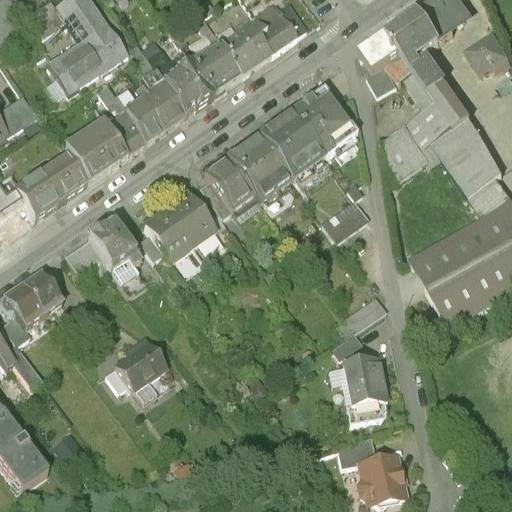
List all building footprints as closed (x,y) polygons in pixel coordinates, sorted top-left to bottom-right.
[(448,0),(417,22),(439,53),(453,44),(447,36),(466,22),(450,0),(448,0)] [(105,38),(81,2),(56,19),(54,20),(63,33),(78,57),(55,72),(75,102),(126,68),(106,37),(105,38)] [(41,48),(63,33),(54,20),(56,19),(50,10),(26,26),(41,48)] [(257,51),(269,68),(295,50),(276,24),(270,16),(252,29),(254,32),(264,46),(257,51)] [(276,24),(295,50),(304,43),(286,17),(276,24)] [(439,53),(417,22),(358,64),(372,84),(384,76),(399,65),(409,80),(424,69),(422,65),(439,53)] [(219,57),(213,48),(201,31),(194,36),(211,62),(219,57)] [(227,73),(238,90),(269,68),(257,51),(264,46),(254,32),(235,46),(228,37),(213,48),(219,57),(228,72),(227,73)] [(505,69),(492,45),(464,63),(479,86),(505,69)] [(144,70),(156,63),(145,49),(134,56),(144,70)] [(182,66),(189,76),(195,72),(185,55),(178,60),(182,66)] [(195,72),(189,76),(211,109),(221,102),(221,101),(238,90),(227,73),(228,72),(219,57),(211,62),(195,72)] [(153,84),(183,129),(211,109),(189,76),(182,66),(166,75),(158,62),(156,63),(144,70),(153,84)] [(397,94),(412,85),(409,80),(399,65),(384,76),(397,94)] [(427,70),(424,69),(409,80),(412,85),(435,117),(405,138),(427,171),(431,176),(441,169),(468,208),(502,185),(478,143),(470,131),(427,70)] [(153,84),(144,70),(137,75),(146,89),(153,84)] [(377,108),(396,97),(385,77),(366,88),(377,108)] [(151,129),(162,144),(183,129),(153,84),(146,89),(140,93),(150,107),(143,112),(152,128),(151,129)] [(116,115),(113,111),(104,97),(95,103),(108,120),(116,115)] [(355,146),(321,100),(289,124),(323,170),(355,146)] [(133,141),(143,156),(162,144),(151,129),(152,128),(143,112),(134,118),(124,104),(113,111),(116,115),(134,141),(133,141)] [(0,131),(0,137),(7,148),(36,129),(21,107),(0,121),(5,128),(0,131)] [(106,141),(124,169),(125,168),(125,169),(143,156),(133,141),(134,141),(116,115),(108,120),(116,133),(105,140),(106,141)] [(323,170),(289,124),(257,148),(290,194),(323,170)] [(385,198),(427,171),(405,138),(376,154),(378,156),(381,168),(385,198)] [(106,141),(66,168),(86,194),(108,180),(109,181),(117,175),(116,174),(124,169),(106,141)] [(290,194),(257,148),(224,171),(225,172),(252,209),(258,217),(290,194)] [(66,168),(13,205),(32,232),(54,216),(55,217),(64,211),(64,210),(86,194),(66,168)] [(252,209),(225,172),(202,188),(211,201),(229,225),(252,209)] [(219,232),(229,225),(211,201),(202,208),(216,227),(219,232)] [(192,215),(187,208),(165,225),(191,261),(213,244),(206,234),(192,215)] [(206,234),(216,227),(202,208),(192,215),(206,234)] [(368,230),(353,210),(320,235),(335,255),(368,230)] [(511,213),(409,272),(449,342),(511,306),(511,213)] [(191,261),(165,225),(142,241),(147,248),(161,267),(168,277),(191,261)] [(124,251),(112,234),(101,242),(100,242),(85,252),(118,298),(136,286),(131,278),(139,273),(138,272),(139,272),(127,256),(131,253),(127,248),(124,251)] [(151,274),(161,267),(147,248),(137,255),(151,274)] [(75,286),(97,271),(84,253),(63,268),(75,286)] [(46,296),(39,286),(20,299),(42,329),(53,321),(60,316),(50,301),(55,298),(51,292),(46,296)] [(145,297),(136,286),(118,298),(127,309),(145,297)] [(24,342),(42,329),(20,299),(2,312),(9,322),(4,326),(8,331),(9,332),(13,329),(23,342),(24,342)] [(385,322),(375,309),(343,332),(344,333),(351,343),(353,345),(385,322)] [(67,325),(60,316),(53,321),(52,324),(57,331),(67,325)] [(29,348),(24,342),(23,342),(13,329),(9,332),(8,331),(0,337),(15,358),(29,348)] [(318,367),(351,343),(344,333),(310,357),(318,367)] [(358,358),(350,347),(329,362),(337,373),(358,358)] [(449,350),(431,350),(431,363),(449,364),(449,350)] [(174,394),(146,356),(140,360),(138,356),(123,367),(126,371),(113,380),(126,398),(141,418),(174,394)] [(0,375),(5,383),(11,378),(14,376),(9,370),(0,357),(0,375)] [(14,376),(11,378),(29,403),(41,394),(18,363),(9,370),(14,376)] [(385,415),(376,371),(354,375),(354,376),(341,379),(349,420),(344,420),(347,438),(379,432),(384,425),(382,415),(385,415)] [(116,405),(126,398),(113,380),(103,387),(116,405)] [(0,481),(18,507),(46,487),(27,462),(28,461),(21,451),(19,451),(0,426),(0,425),(0,481)] [(357,478),(374,474),(369,449),(336,462),(339,481),(357,478)] [(400,495),(398,481),(397,482),(394,470),(374,474),(357,478),(360,493),(356,499),(358,509),(362,511),(398,511),(403,511),(399,495),(400,495)]
